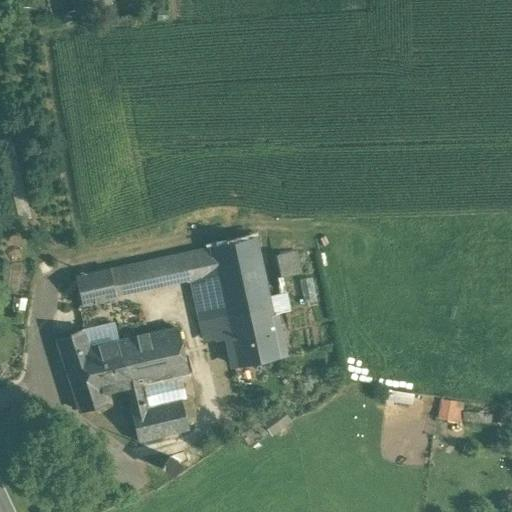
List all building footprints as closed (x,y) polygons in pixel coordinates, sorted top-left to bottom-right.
[(76,0),(79,9),(107,1),(107,0),(76,0)] [(256,237),(209,247),(230,345),(234,363),(281,353),(256,237)] [(209,247),(109,269),(115,298),(191,282),(207,351),(230,345),(209,247)] [(298,248),(274,252),(278,275),(302,271),(298,248)] [(109,269),(75,277),(82,306),(115,298),(109,269)] [(82,331),(83,332),(87,348),(116,341),(113,324),(82,331)] [(172,328),(116,341),(129,387),(140,385),(188,374),(177,328),(172,328)] [(116,341),(87,348),(83,332),(58,340),(80,410),(104,402),(102,393),(125,388),(129,387),(116,341)] [(230,345),(207,351),(211,369),(234,363),(230,345)] [(129,387),(125,388),(131,412),(146,409),(140,385),(129,387)] [(440,398),(439,418),(465,419),(466,399),(440,398)] [(146,409),(131,412),(138,441),(188,429),(181,400),(146,409)] [(271,435),(291,421),(279,404),(259,418),(271,435)]
